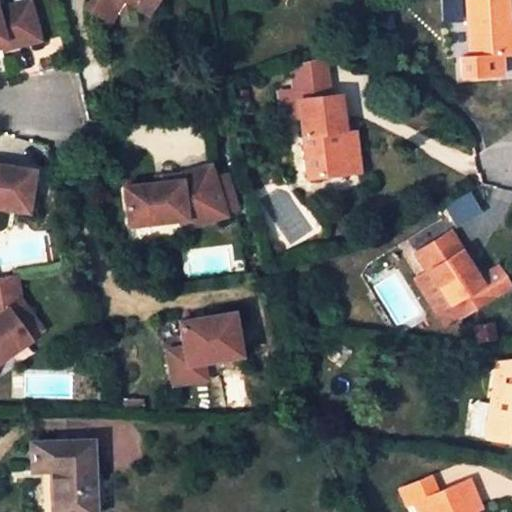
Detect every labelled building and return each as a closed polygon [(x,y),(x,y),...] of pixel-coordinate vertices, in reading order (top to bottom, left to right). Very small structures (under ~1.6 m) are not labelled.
[(0,33),(4,33),(8,46),(42,36),(32,0),(21,0),(0,6),(0,33)] [(92,0),(89,6),(112,19),(117,10),(137,4),(150,11),(156,0),(92,0)] [(440,0),(442,22),(462,21),(461,0),(440,0)] [(511,64),(511,54),(511,49),(510,22),(508,0),(468,0),(473,57),(474,67),(500,65),(511,64)] [(295,62),(301,99),(334,95),(329,53),(295,62)] [(473,57),(459,59),(461,81),(501,78),(500,65),(474,67),(473,57)] [(311,175),(350,171),(345,132),(341,94),(334,95),(301,99),(311,175)] [(356,130),(345,132),(350,171),(361,170),(356,130)] [(186,172),(184,187),(169,184),(170,189),(161,190),(161,186),(127,190),(132,228),(189,221),(187,209),(206,204),(210,219),(230,213),(217,164),(186,172)] [(0,210),(20,217),(33,179),(0,167),(0,210)] [(184,187),(186,172),(160,179),(161,186),(161,190),(170,189),(169,184),(184,187)] [(187,209),(189,221),(210,219),(206,204),(187,209)] [(430,265),(444,290),(458,315),(490,295),(476,270),(452,229),(420,249),(430,265)] [(497,257),(476,270),(490,295),(511,282),(497,257)] [(445,323),(458,315),(444,290),(430,265),(417,273),(445,323)] [(0,361),(31,338),(28,334),(40,324),(21,298),(16,274),(0,276),(0,361)] [(231,279),(198,284),(203,316),(236,311),(231,279)] [(203,316),(191,318),(195,347),(179,349),(182,369),(200,367),(199,360),(213,358),(251,352),(244,310),(236,311),(203,316)] [(493,320),(471,325),(476,344),(498,339),(493,320)] [(40,324),(28,334),(31,338),(44,328),(40,324)] [(213,358),(199,360),(200,367),(182,369),(183,380),(216,375),(213,358)] [(511,439),(511,368),(496,366),(490,404),(475,401),(466,406),(462,426),(468,432),(511,439)] [(92,438),(34,439),(35,467),(52,467),(52,511),(95,510),(92,438)] [(400,487),(407,505),(416,502),(438,492),(431,473),(400,487)] [(420,511),(466,511),(473,509),(480,506),(469,479),(438,492),(416,502),(420,511)]
